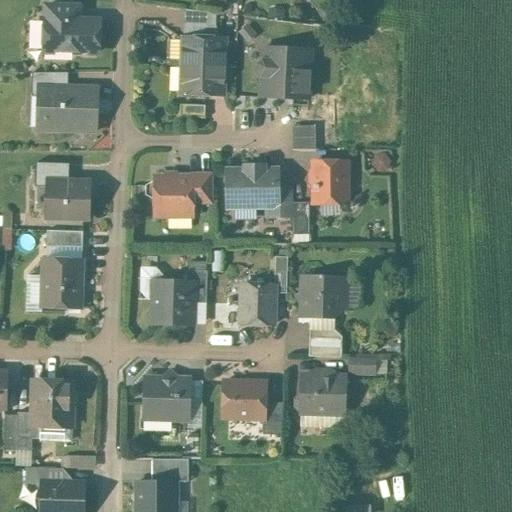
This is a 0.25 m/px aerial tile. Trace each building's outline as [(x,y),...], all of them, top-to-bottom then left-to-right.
[(77,8),(45,7),(44,21),(76,21),(77,21),(77,8)] [(208,13),(184,10),(184,24),(208,25),(208,13)] [(77,21),(76,21),(44,21),(43,51),(97,53),(98,22),(77,21)] [(225,39),(183,38),(182,66),(224,67),(225,39)] [(311,50),(263,48),(262,61),(258,65),(258,72),(262,76),(261,97),(309,99),(311,50)] [(224,67),(182,66),(181,94),(223,95),(224,67)] [(68,73),(32,73),(31,97),(40,97),(40,88),(68,88),(68,73)] [(68,88),(40,88),(40,97),(39,105),(43,105),(42,127),(39,127),(38,129),(95,131),(96,89),(68,88)] [(205,106),(181,105),(181,117),(205,118),(205,106)] [(315,126),(292,126),(292,150),(316,150),(315,126)] [(347,162),(313,162),(313,204),(347,203),(347,162)] [(69,164),(36,163),(35,187),(47,187),(48,180),(69,181),(69,164)] [(263,170),(263,166),(246,166),(246,171),(227,171),(228,191),(233,191),(233,206),(267,206),(267,217),(278,217),(278,204),(278,202),(278,170),(263,170)] [(213,175),(190,175),(190,178),(192,178),(193,202),(213,201),(213,175)] [(190,178),(155,178),(155,182),(152,182),(146,186),(146,195),(152,198),(155,198),(155,215),(193,215),(193,202),(192,178),(190,178)] [(69,181),(48,180),(47,187),(46,218),(87,220),(89,182),(69,181)] [(309,235),(309,203),(293,203),(293,204),(293,217),(293,235),(309,235)] [(293,204),(278,204),(278,217),(293,217),(293,204)] [(12,218),(3,217),(2,229),(11,229),(12,218)] [(83,232),(47,231),(47,247),(83,248),(83,232)] [(288,257),(276,257),(275,285),(275,293),(287,294),(288,257)] [(82,261),(44,260),(42,307),(80,308),(82,261)] [(207,271),(187,270),(187,282),(193,283),(192,303),(207,303),(207,271)] [(344,279),(318,278),(314,274),(309,274),(304,278),(303,292),(296,297),(303,307),(303,316),(335,317),(335,309),(343,303),(344,279)] [(187,282),(155,282),(154,323),(192,324),(192,303),(193,283),(187,282)] [(275,285),(242,284),(241,323),(274,325),(275,293),(275,285)] [(334,329),(310,328),(309,356),(342,357),(342,336),(334,329)] [(376,358),(350,357),(350,373),(375,374),(376,358)] [(178,380),(170,373),(163,381),(162,380),(145,379),(144,417),(189,419),(190,381),(178,380)] [(333,373),(326,373),(323,376),(323,377),(302,376),(301,394),(296,399),(296,407),(301,412),(345,413),(345,400),(349,396),(349,390),(345,386),(346,377),(336,377),(336,376),(333,373)] [(72,382),(34,380),(33,413),(32,427),(40,427),(71,428),(72,408),(78,403),(78,394),(72,388),(72,382)] [(266,383),(224,382),(223,418),(264,419),(265,419),(266,403),(266,383)] [(284,403),(266,403),(265,419),(264,419),(263,435),(282,435),(284,403)] [(33,413),(17,413),(17,416),(16,439),(40,440),(40,427),(32,427),(33,413)] [(17,416),(5,416),(4,450),(16,451),(16,439),(17,416)] [(188,460),(152,460),(152,482),(176,482),(188,482),(188,460)] [(152,482),(137,482),(137,511),(176,511),(176,482),(152,482)] [(82,511),(83,484),(42,483),(41,511),(82,511)]
